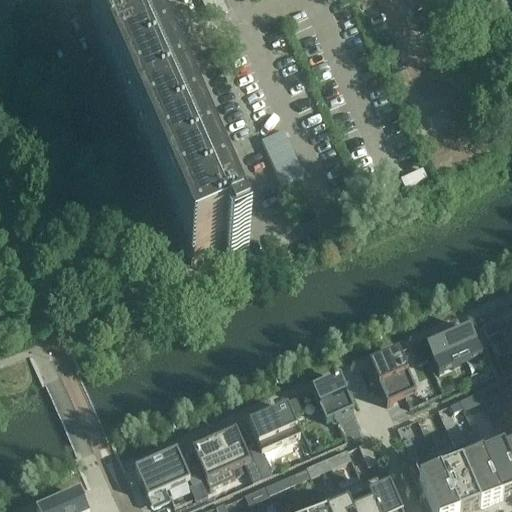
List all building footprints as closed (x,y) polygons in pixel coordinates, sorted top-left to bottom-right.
[(145,23),(134,0),(133,0),(100,15),(109,35),(92,42),(191,267),(242,244),(145,23)] [(495,328),(484,333),(488,341),(499,336),(495,328)] [(511,330),(500,336),(510,356),(511,354),(511,330)] [(470,331),(426,350),(439,378),(482,359),(470,331)] [(410,351),(369,369),(382,399),(423,381),(410,351)] [(340,382),(311,395),(326,427),(354,415),(340,382)] [(298,401),(288,405),(296,421),(305,417),(298,401)] [(511,403),(501,409),(510,429),(511,429),(511,428),(511,403)] [(249,429),(262,458),(300,441),(287,412),(249,429)] [(192,454),(210,494),(236,482),(233,475),(251,467),(237,437),(219,445),(218,442),(192,454)] [(499,442),(478,450),(501,503),(511,498),(511,471),(505,456),(499,442)] [(475,443),(455,452),(481,511),(501,503),(478,450),(475,443)] [(455,452),(434,460),(456,511),(477,511),(481,511),(455,452)] [(149,503),(166,495),(190,484),(186,476),(196,472),(188,454),(178,458),(177,454),(135,473),(148,503),(149,503)] [(433,459),(413,468),(431,511),(456,511),(434,460),(433,459)] [(307,474),(296,478),(300,487),(311,483),(307,474)] [(300,487),(296,478),(286,483),(290,491),(300,487)] [(290,491),(286,483),(276,487),(280,496),(290,491)] [(280,496),(276,487),(266,491),(269,500),(280,496)] [(341,496),(348,511),(372,511),(368,502),(362,488),(341,496)] [(372,511),(396,511),(389,494),(368,502),(372,511)] [(348,511),(341,496),(320,504),(322,508),(323,511),(348,511)] [(86,511),(80,497),(45,511),(86,511)] [(252,497),(245,500),(250,511),(257,508),(252,497)]
